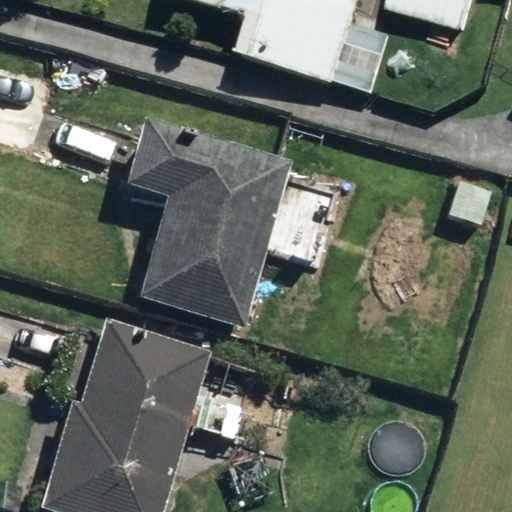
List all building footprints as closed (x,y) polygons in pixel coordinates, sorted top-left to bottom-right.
[(235,71),(328,98),(354,0),(160,0),(158,11),(245,34),(235,71)] [(386,0),(381,22),(458,39),(468,0),(386,0)] [(127,315),(232,343),(278,177),(133,136),(114,205),(154,215),(127,315)] [(442,229),(474,237),(481,203),(449,196),(442,229)] [(34,511),(155,511),(196,368),(92,339),(68,423),(59,422),(34,511)]
